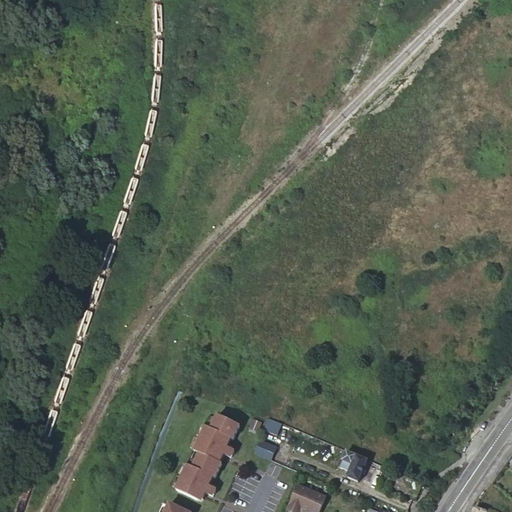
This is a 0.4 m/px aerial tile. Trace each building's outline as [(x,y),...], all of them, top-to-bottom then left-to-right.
[(205,428),(194,453),(199,455),(208,460),(209,459),(216,462),(228,439),(231,440),(232,441),(239,426),(217,416),(210,430),(205,428)] [(277,424),(267,420),(263,430),(273,433),(277,424)] [(228,439),(216,462),(220,464),(223,456),(231,459),(235,452),(227,448),(231,440),(228,439)] [(276,448),(258,440),(253,452),(271,460),(276,448)] [(366,460),(344,451),(338,466),(347,470),(344,477),(357,482),(366,460)] [(208,460),(199,455),(192,469),(187,466),(176,491),(198,501),(210,477),(213,478),(214,479),(221,465),(220,464),(216,462),(209,459),(208,460)] [(210,477),(198,501),(201,503),(205,494),(213,498),(217,490),(209,486),(213,478),(210,477)] [(297,486),(285,511),(287,511),(297,511),(299,509),(306,511),(317,511),(324,497),(297,486)]
